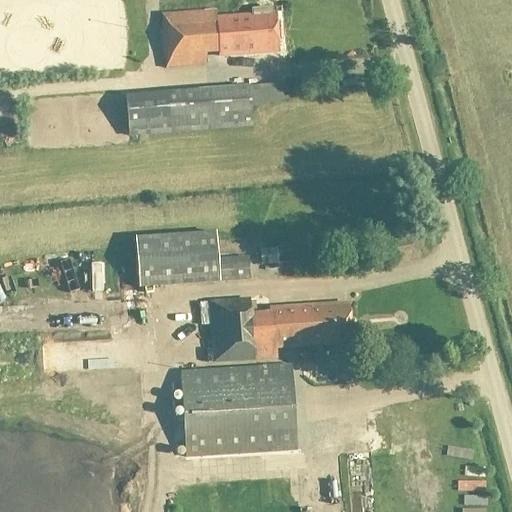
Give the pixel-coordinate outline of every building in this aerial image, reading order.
[(276,55),(273,10),(255,12),(255,17),(216,20),(215,13),(160,17),(164,71),(205,67),(204,56),(217,55),(218,59),(276,55)] [(128,140),(251,130),(248,90),(124,98),(128,140)] [(215,236),(133,242),(137,291),(218,285),(249,282),(247,259),(217,261),(215,236)] [(250,315),(249,303),(209,305),(213,366),(276,362),(275,350),(349,346),(347,307),(268,312),(268,314),(250,315)] [(196,309),(196,333),(209,333),(209,309),(196,309)] [(186,459),(295,453),(290,367),(180,374),(186,459)] [(0,386),(0,508),(128,500),(120,379),(0,386)] [(258,465),(165,470),(165,483),(176,482),(177,493),(259,489),(258,465)]
